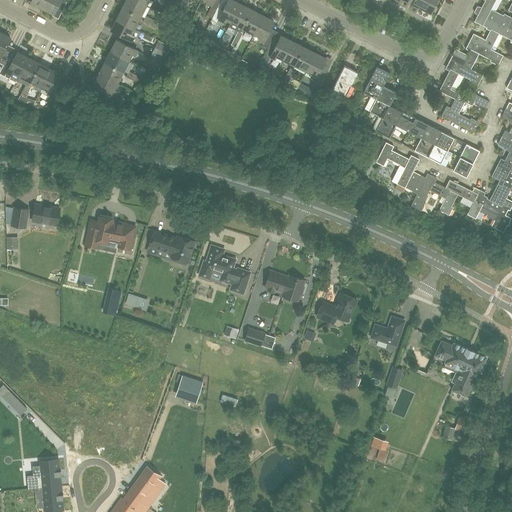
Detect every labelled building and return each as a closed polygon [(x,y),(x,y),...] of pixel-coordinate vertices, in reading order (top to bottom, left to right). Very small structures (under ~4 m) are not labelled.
[(65,5),(67,0),(46,0),(42,8),(54,14),(60,2),(65,5)] [(146,5),(135,0),(126,0),(122,8),(140,16),(146,5)] [(208,0),(207,2),(212,5),(210,8),(206,16),(211,19),(215,11),(217,7),(218,7),(221,0),(208,0)] [(231,22),(240,5),(230,0),(227,0),(223,10),(218,7),(217,7),(215,11),(211,19),(211,20),(217,23),(218,19),(223,21),(224,19),(230,22),(231,22)] [(430,13),(436,0),(422,0),(419,7),(430,13)] [(503,15),(491,9),(495,0),(484,0),(480,8),(476,8),(474,12),(478,14),(474,21),(482,25),(486,17),(507,27),(511,17),(504,13),(503,15)] [(251,10),(247,8),(240,5),(231,22),(230,22),(228,26),(238,31),(234,38),(239,40),(242,33),(240,32),(242,28),(251,10)] [(134,28),(140,16),(122,8),(117,19),(134,28)] [(253,33),(262,16),(251,10),(242,28),(253,33)] [(143,22),(149,24),(152,19),(146,16),(143,22)] [(268,33),(274,22),(262,16),(253,33),(260,37),(259,40),(263,42),(262,46),(267,48),(269,44),(269,45),(274,36),(268,33)] [(491,49),(498,33),(511,39),(510,41),(511,42),(511,30),(507,27),(486,17),(482,25),(490,29),(485,40),(473,33),(470,39),(490,49),(491,49)] [(131,34),(134,28),(117,19),(111,30),(131,41),(134,36),(131,34)] [(157,22),(152,19),(149,24),(154,27),(157,22)] [(5,49),(10,38),(0,32),(0,62),(4,65),(6,61),(10,52),(5,49)] [(205,46),(209,38),(203,35),(199,43),(205,46)] [(283,59),(292,42),(280,36),(274,47),(269,45),(269,44),(267,48),(263,57),(268,60),(270,56),(275,59),(277,56),(283,59)] [(239,40),(234,38),(231,45),(235,47),(239,40)] [(490,49),(470,39),(466,47),(470,49),(465,60),(452,53),(449,59),(470,70),(470,69),(478,54),(490,60),(489,61),(498,65),(502,56),(503,55),(491,49),(490,49)] [(134,55),(137,50),(117,40),(111,51),(128,60),(132,54),(134,55)] [(294,65),(303,48),(292,42),(283,59),(294,65)] [(155,47),(152,53),(164,59),(167,54),(155,47)] [(306,70),(314,53),(303,48),(294,65),(306,70)] [(123,72),(128,60),(111,51),(105,63),(123,72)] [(19,76),(28,58),(17,52),(11,64),(6,61),(4,65),(0,71),(0,73),(10,79),(13,72),(19,76)] [(153,68),(158,71),(164,59),(152,53),(149,58),(156,62),(153,68)] [(320,70),(326,59),(314,53),(306,70),(312,74),(311,77),(315,79),(314,83),(319,85),(325,73),(320,70)] [(31,81),(40,64),(28,58),(19,76),(31,81)] [(456,88),(452,86),(458,74),(470,80),(469,81),(477,85),(482,76),(482,75),(470,69),(470,70),(449,59),(445,67),(449,69),(441,85),(439,91),(451,97),(455,99),(458,93),(455,92),(456,88)] [(117,83),(123,72),(105,63),(99,74),(117,83)] [(28,86),(31,87),(33,88),(35,83),(42,87),(51,70),(40,64),(31,81),(28,86)] [(268,68),(259,64),(255,71),(254,73),(263,77),(264,76),(268,68)] [(344,99),(357,73),(344,66),(331,92),(344,99)] [(383,85),(389,73),(386,71),(376,66),(363,92),(376,99),(383,85)] [(286,75),(291,77),(295,70),(290,68),(286,75)] [(57,87),(62,75),(51,70),(42,87),(49,90),(47,93),(52,95),(50,99),(56,102),(62,89),(57,87)] [(126,77),(131,80),(134,74),(129,71),(126,77)] [(113,89),(117,83),(99,74),(94,86),(114,96),(116,91),(113,89)] [(134,74),(131,80),(137,82),(140,77),(134,74)] [(291,77),(286,75),(283,82),(287,84),(291,77)] [(23,90),(28,93),(31,87),(28,86),(25,84),(23,90)] [(396,92),(383,85),(376,99),(369,111),(382,118),(389,105),(396,92)] [(313,98),(316,92),(308,88),(305,94),(313,98)] [(26,98),(28,93),(23,90),(20,95),(26,98)] [(458,114),(466,98),(458,93),(455,99),(449,109),(445,107),(443,112),(441,116),(443,116),(469,130),(474,132),(479,122),(471,118),(470,120),(458,114)] [(473,94),(473,93),(469,100),(486,108),(489,102),(481,98),(473,94)] [(129,97),(121,94),(119,99),(127,102),(129,97)] [(395,125),(402,112),(389,105),(382,118),(376,131),(383,135),(389,138),(396,125),(395,125)] [(511,110),(506,108),(502,116),(511,121),(511,125),(509,132),(504,130),(502,136),(511,140),(511,110)] [(421,138),(427,124),(409,115),(402,112),(395,125),(396,125),(420,137),(421,138)] [(427,157),(440,131),(427,124),(421,138),(420,137),(414,150),(427,157)] [(440,164),(453,137),(440,131),(427,157),(440,164)] [(511,140),(502,136),(497,144),(509,150),(504,160),(500,158),(497,164),(510,170),(511,165),(511,140)] [(413,171),(419,159),(410,155),(408,159),(391,150),(393,146),(385,142),(375,162),(383,166),(387,159),(399,165),(391,181),(412,191),(420,175),(413,171)] [(452,170),(466,177),(478,153),(479,150),(475,149),(466,144),(452,170)] [(511,170),(510,170),(497,164),(491,176),(503,182),(501,186),(497,184),(489,199),(489,200),(501,206),(497,214),(494,220),(491,226),(503,233),(511,218),(505,215),(508,210),(509,211),(511,205),(511,201),(506,198),(511,185),(511,170)] [(437,184),(433,182),(435,178),(427,173),(425,177),(420,175),(412,191),(416,194),(410,206),(421,211),(425,203),(423,202),(429,190),(445,198),(449,190),(445,188),(437,184)] [(449,179),(445,188),(449,190),(445,198),(438,210),(449,215),(453,207),(451,206),(457,194),(473,202),(479,190),(474,187),(472,191),(449,179)] [(489,200),(489,199),(483,196),(485,193),(479,190),(473,202),(466,214),(475,218),(479,210),(487,214),(486,216),(494,220),(497,214),(501,206),(489,200)] [(60,208),(35,205),(33,220),(57,224),(60,208)] [(28,210),(14,207),(11,225),(25,227),(28,210)] [(441,221),(444,215),(439,212),(436,218),(441,221)] [(99,216),(98,222),(91,220),(85,246),(97,248),(99,241),(108,243),(108,240),(119,243),(119,247),(130,249),(135,226),(112,221),(113,219),(99,216)] [(178,235),(177,238),(154,230),(149,246),(172,253),(170,257),(176,258),(177,260),(180,261),(183,261),(188,262),(195,241),(178,235)] [(204,261),(199,275),(209,279),(212,270),(222,273),(220,280),(232,284),(230,289),(243,294),(250,272),(237,268),(236,272),(232,270),(235,259),(227,257),(227,258),(222,256),(224,249),(211,245),(206,261),(204,261)] [(289,277),(270,270),(265,286),(268,287),(267,290),(274,292),(275,289),(284,292),(282,296),(298,301),(300,294),(301,294),(304,286),(302,286),(305,280),(289,275),(289,277)] [(118,304),(121,291),(118,290),(116,298),(107,296),(106,301),(104,308),(112,310),(111,314),(115,315),(118,304)] [(356,299),(341,293),(335,307),(323,302),(317,316),(333,323),(336,316),(347,321),(356,299)] [(139,297),(128,294),(125,304),(135,308),(139,297)] [(396,345),(404,320),(392,316),(388,329),(375,325),(371,337),(396,345)] [(234,338),(236,331),(226,327),(224,335),(234,338)] [(265,332),(248,327),(244,340),(261,346),(265,332)] [(316,332),(307,328),(303,337),(313,341),(316,332)] [(477,377),(486,357),(473,351),(474,351),(466,347),(466,348),(453,342),(452,345),(441,340),(434,355),(445,360),(444,362),(446,363),(444,366),(451,370),(452,366),(462,370),(458,380),(456,379),(451,390),(466,396),(470,389),(472,390),(475,383),(472,382),(475,376),(477,377)] [(328,366),(320,363),(317,370),(325,374),(328,366)] [(387,395),(397,367),(392,366),(385,386),(386,386),(383,394),(387,395)] [(397,367),(387,395),(392,397),(395,388),(396,388),(403,369),(397,367)] [(202,382),(182,375),(177,392),(197,399),(202,382)] [(360,379),(352,376),(350,383),(358,386),(360,379)] [(10,390),(4,396),(21,413),(26,408),(10,390)] [(123,413),(126,393),(113,391),(110,411),(123,413)] [(455,428),(459,430),(458,433),(459,435),(463,437),(465,436),(466,432),(467,432),(471,421),(459,417),(455,428)] [(455,428),(445,425),(442,437),(451,440),(455,428)] [(244,449),(245,441),(235,440),(234,448),(244,449)] [(385,462),(389,451),(381,448),(377,459),(385,462)] [(41,475),(27,477),(28,489),(34,488),(42,487),(55,486),(54,479),(60,479),(60,476),(61,476),(61,475),(60,471),(61,471),(61,470),(59,470),(58,459),(40,461),(41,475)] [(128,492),(128,493),(148,507),(161,489),(155,484),(161,477),(155,472),(151,469),(147,467),(133,486),(128,492)] [(42,487),(34,488),(35,498),(43,498),(44,511),(63,509),(62,499),(64,499),(63,498),(63,499),(63,494),(62,494),(61,485),(55,486),(42,487)] [(121,498),(110,511),(144,511),(148,507),(128,493),(123,499),(121,498)]
